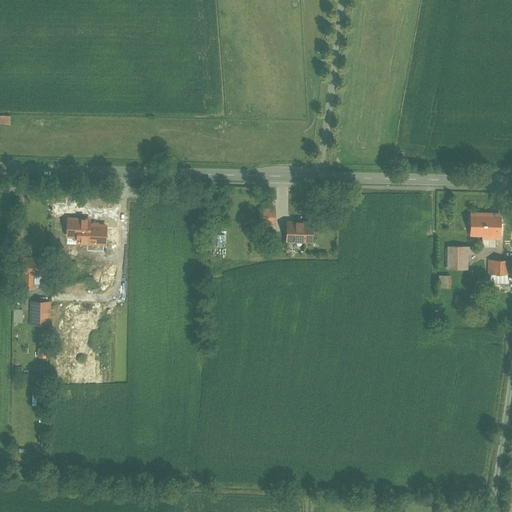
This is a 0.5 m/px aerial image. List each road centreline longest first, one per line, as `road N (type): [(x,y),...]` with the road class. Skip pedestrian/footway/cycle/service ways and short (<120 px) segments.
road 1 (secondary): [(511,183),(0,170)]
road 2 (unclassified): [(511,372),(490,511)]
